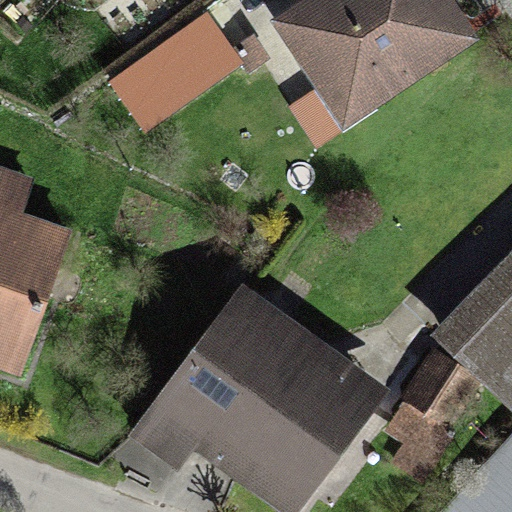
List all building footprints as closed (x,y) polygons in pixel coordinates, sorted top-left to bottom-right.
[(480,43),(452,0),(297,0),(272,16),(343,129),(480,43)] [(266,63),(225,2),(120,73),(162,134),(266,63)] [(50,264),(0,244),(0,208),(9,184),(0,180),(0,384),(3,385),(50,264)] [(511,406),(511,240),(429,329),(511,406)] [(278,511),(288,511),(363,408),(216,304),(119,439),(164,471),(184,443),(278,511)] [(430,418),(463,380),(427,349),(389,394),(409,412),(362,468),(396,496),(449,435),(430,418)]
